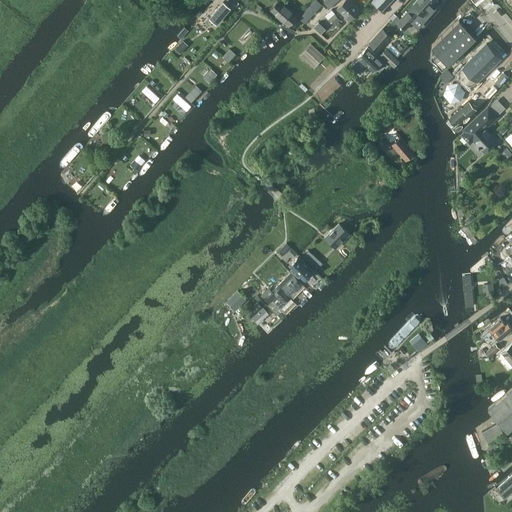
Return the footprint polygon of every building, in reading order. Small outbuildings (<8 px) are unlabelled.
[(326,0),(323,3),(325,5),(329,9),(339,0),(326,0)] [(344,0),(336,8),(350,21),(361,9),(352,0),(344,0)] [(391,0),(373,0),(372,1),(382,11),(391,0)] [(396,15),(391,21),(395,24),(397,23),(405,30),(415,18),(414,16),(416,14),(424,22),(433,12),(431,9),(434,6),(432,4),(435,0),(417,0),(400,19),(397,16),(396,15)] [(297,20),(303,26),(321,8),(314,1),(297,20)] [(268,10),(287,24),(293,16),(274,2),(268,10)] [(216,23),(229,8),(222,3),(208,19),(207,18),(203,22),(207,25),(211,21),(212,19),(216,23)] [(333,25),(340,19),(335,13),(334,13),(331,10),(325,15),(333,25)] [(430,58),(441,69),(442,70),(476,37),(459,19),(432,45),(430,58)] [(377,51),(378,51),(391,36),(382,28),(369,43),(377,51)] [(183,40),(175,49),(179,54),(187,45),(183,40)] [(311,43),(300,55),(314,68),(325,56),(311,43)] [(486,44),(458,72),(462,68),(474,80),(486,68),(488,70),(500,58),(486,44)] [(378,51),(377,51),(375,54),(367,47),(360,55),(361,57),(358,60),(351,67),(360,74),(366,68),(364,66),(367,62),(375,70),(386,59),(382,54),(378,51)] [(228,62),(235,54),(230,48),(222,57),(228,62)] [(394,66),(398,62),(399,61),(386,49),(382,54),(386,59),(394,66)] [(209,82),(216,74),(211,69),(203,77),(209,82)] [(454,76),(448,69),(440,76),(446,83),(454,76)] [(191,102),(202,91),(196,85),(185,96),(191,102)] [(469,116),(477,110),(469,101),(462,108),(461,107),(448,119),(454,126),(467,114),(469,116)] [(465,131),(462,134),(468,140),(471,137),(484,151),(497,139),(485,127),(498,116),(488,106),(463,129),(465,131)] [(399,139),(392,144),(406,160),(407,159),(413,154),(414,153),(400,137),(399,139)] [(506,146),(499,152),(505,159),(511,153),(506,146)] [(384,188),(395,178),(390,172),(379,183),(384,188)] [(339,223),(337,225),(325,238),(334,246),(348,232),(339,223)] [(287,243),(280,250),(284,254),(291,247),(287,243)] [(317,269),(322,263),(308,250),(303,256),(317,269)] [(298,256),(290,265),(293,268),(291,270),(299,277),(300,275),(304,279),(305,278),(307,279),(312,273),(311,272),(312,270),(298,256)] [(461,274),(465,319),(487,305),(478,264),(461,274)] [(301,282),(291,272),(271,292),(273,294),(274,293),(279,298),(275,303),(281,309),(291,298),(288,295),(301,282)] [(269,306),(276,299),(268,291),(261,298),(269,306)] [(251,318),(263,307),(256,299),(244,310),(251,318)] [(374,355),(390,373),(435,339),(428,306),(374,355)] [(501,317),(482,333),(492,344),(498,339),(511,327),(511,326),(507,320),(505,322),(501,317)] [(511,342),(502,352),(506,356),(506,357),(511,363),(511,342)] [(496,344),(485,353),(489,358),(500,349),(496,344)] [(511,388),(488,408),(507,431),(511,426),(511,388)] [(496,422),(481,431),(487,442),(503,432),(496,422)] [(511,475),(495,491),(506,503),(511,497),(511,475)]
